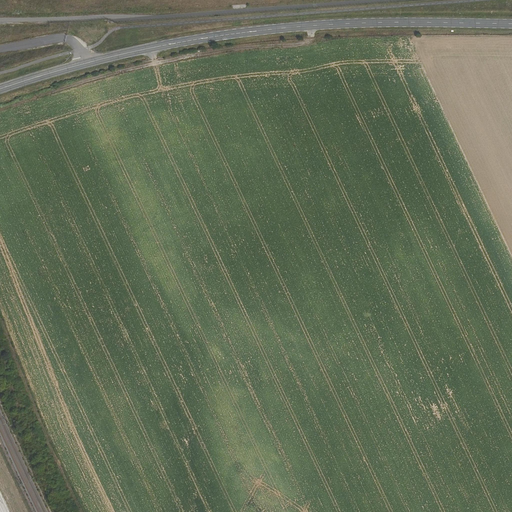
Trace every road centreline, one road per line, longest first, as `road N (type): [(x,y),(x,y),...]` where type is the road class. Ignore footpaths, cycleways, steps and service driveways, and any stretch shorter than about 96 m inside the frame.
road 1 (secondary): [(511,24),(261,30),(150,48),(0,89)]
road 2 (track): [(0,107),(153,61),(309,41),(310,26)]
